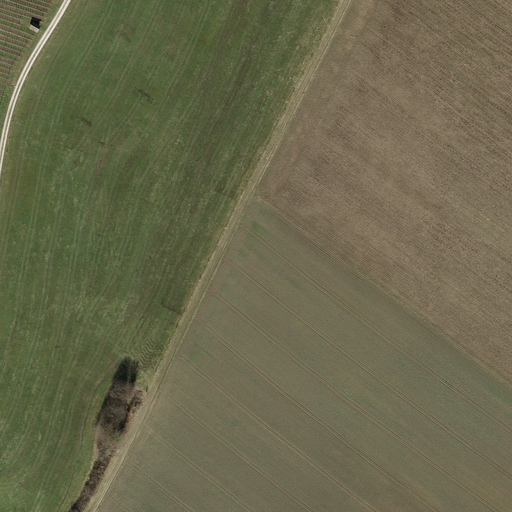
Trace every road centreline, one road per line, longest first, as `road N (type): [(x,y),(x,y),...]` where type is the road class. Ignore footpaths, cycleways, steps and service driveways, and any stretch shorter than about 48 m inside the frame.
road 1 (track): [(93,511),(347,0)]
road 2 (track): [(0,167),(12,102),(68,0)]
